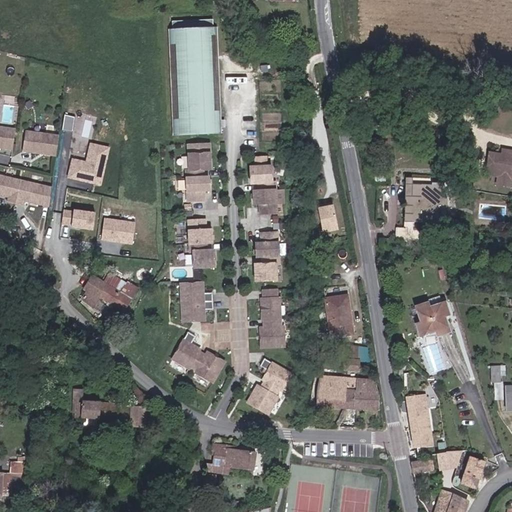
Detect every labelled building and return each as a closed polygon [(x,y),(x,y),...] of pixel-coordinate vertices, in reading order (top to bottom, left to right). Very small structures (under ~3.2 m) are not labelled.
[(224,119),(222,26),(218,26),(218,18),(177,19),(177,27),(173,27),(176,133),(225,132),(225,126),(223,126),(222,119),(224,119)] [(0,147),(12,149),(15,128),(0,125),(0,147)] [(56,154),(59,134),(25,130),(23,150),(56,154)] [(189,167),(189,176),(205,176),(205,168),(212,169),(211,141),(191,142),(192,167),(189,167)] [(102,186),(110,147),(89,142),(85,160),(73,157),(68,178),(102,186)] [(499,160),(487,158),(484,174),(496,177),(496,180),(508,182),(509,179),(511,179),(511,154),(500,153),(499,160)] [(268,166),(268,156),(262,156),(257,156),(258,166),(268,166)] [(274,181),(274,166),(268,166),(258,166),(253,166),(253,183),(260,183),(260,190),(278,190),(278,181),(274,181)] [(7,202),(15,204),(21,179),(0,174),(0,195),(9,198),(7,202)] [(211,189),(211,176),(205,176),(189,176),(189,199),(206,199),(206,189),(211,189)] [(53,187),(21,179),(15,204),(24,207),(26,201),(48,207),(53,187)] [(410,201),(414,201),(415,187),(415,180),(406,179),(404,230),(434,232),(434,225),(409,224),(410,201)] [(507,190),(508,182),(496,180),(495,188),(507,190)] [(434,188),(415,187),(414,201),(410,201),(409,224),(434,225),(448,226),(447,217),(439,216),(439,208),(448,209),(448,199),(442,199),(443,184),(435,184),(434,188)] [(278,214),(278,190),(260,190),(256,190),(257,204),(261,204),(262,214),(274,214),(278,214)] [(339,229),(335,202),(319,204),(324,231),(339,229)] [(96,212),(64,208),(61,225),(93,229),(96,212)] [(136,222),(104,217),(101,239),(133,244),(136,222)] [(212,242),(212,228),(207,228),(207,218),(194,218),(190,219),(190,242),(207,242),(212,242)] [(279,256),(279,233),(263,233),(263,244),(257,243),(258,256),(263,256),(279,256)] [(215,266),(214,250),(207,250),(207,242),(190,242),(190,251),(194,251),(194,266),(215,266)] [(276,281),(276,264),(280,264),(279,256),(263,256),(263,265),(257,265),(257,281),(276,281)] [(112,276),(105,285),(120,294),(126,284),(112,276)] [(100,294),(122,309),(135,290),(126,284),(120,294),(105,285),(92,277),(84,289),(87,291),(81,299),(91,306),(100,294)] [(213,309),(213,292),(204,292),(204,282),(181,283),(182,321),(204,321),(204,309),(213,309)] [(280,328),(280,299),(277,299),(277,290),(264,290),(264,299),(261,299),(262,321),(264,321),(264,328),(260,328),(260,348),(284,348),(284,328),(280,328)] [(331,337),(353,333),(345,294),(323,298),(331,337)] [(446,303),(430,308),(428,302),(417,305),(421,321),(415,324),(419,338),(435,333),(437,337),(450,333),(445,317),(450,316),(446,303)] [(211,382),(224,362),(206,352),(204,356),(197,352),(199,348),(189,342),(194,336),(186,332),(171,358),(187,368),(189,365),(195,370),(194,372),(211,382)] [(358,372),(359,349),(343,348),(341,371),(358,372)] [(281,392),(291,376),(264,360),(260,367),(268,371),(262,381),(264,382),(260,389),(257,387),(246,404),(267,416),(277,399),(274,396),(279,391),(281,392)] [(0,376),(0,386),(5,388),(12,370),(3,368),(0,376)] [(321,376),(316,389),(314,407),(377,411),(377,394),(374,394),(373,380),(321,376)] [(405,398),(427,397),(425,383),(406,382),(405,398)] [(146,426),(149,402),(132,388),(131,394),(120,393),(120,389),(104,388),(103,402),(82,400),(82,403),(76,403),(75,416),(129,418),(129,425),(146,426)] [(511,391),(502,391),(502,408),(511,408),(511,391)] [(413,449),(433,447),(427,397),(405,398),(413,449)] [(219,454),(216,465),(227,466),(257,470),(258,452),(215,446),(214,453),(219,454)] [(11,458),(11,470),(11,473),(20,473),(20,458),(11,458)] [(461,485),(474,490),(476,487),(483,463),(469,458),(461,485)] [(442,460),(411,464),(412,473),(443,468),(442,460)] [(227,466),(216,465),(215,473),(219,473),(226,473),(227,466)] [(3,482),(3,470),(0,469),(0,493),(11,493),(11,483),(3,482)] [(3,482),(11,483),(11,473),(11,470),(3,470),(3,482)] [(211,473),(209,489),(217,490),(219,473),(215,473),(211,473)] [(208,496),(215,498),(217,490),(209,489),(208,496)] [(463,511),(467,503),(444,493),(435,511),(463,511)]
